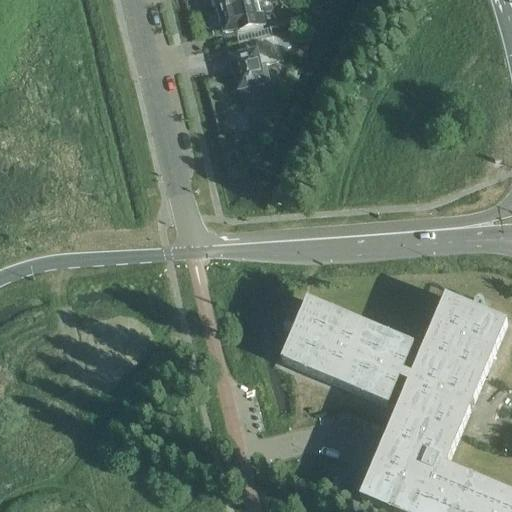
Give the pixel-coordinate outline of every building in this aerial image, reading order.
[(219,12),(253,3),(251,0),(214,0),(214,1),(216,9),(219,10),(219,12)] [(257,2),(253,3),(219,12),(219,13),(218,17),(220,24),(223,25),(225,34),(235,32),(236,34),(263,27),(269,26),(272,37),(291,32),(288,21),(276,24),(273,13),(261,16),(257,2)] [(238,87),(239,91),(242,103),(261,98),(258,87),(264,85),(277,81),(273,65),(283,62),(280,51),(299,47),(295,31),(291,32),(272,37),(232,47),(234,56),(228,57),(235,86),(238,87)] [(218,118),(224,142),(228,141),(226,129),(232,128),(229,115),(218,118)] [(508,325),(477,312),(473,311),(446,299),(412,379),(404,375),(415,348),(308,303),(295,333),(293,337),(282,365),(389,410),(400,383),(409,387),(360,501),(386,511),(511,511),(511,496),(447,469),(508,325)]
